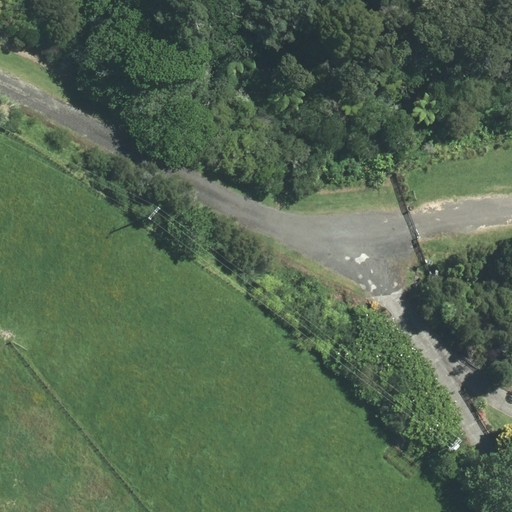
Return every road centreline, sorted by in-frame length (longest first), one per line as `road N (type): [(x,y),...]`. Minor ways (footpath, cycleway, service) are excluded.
road 1 (residential): [(0,98),(250,220),(359,217)]
road 2 (track): [(359,217),(511,213)]
road 3 (residential): [(439,372),(511,500)]
